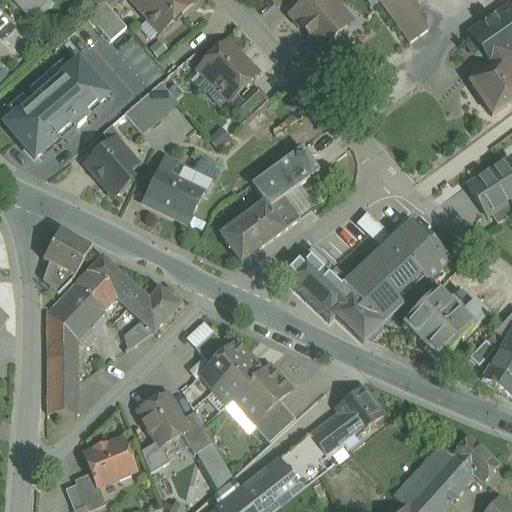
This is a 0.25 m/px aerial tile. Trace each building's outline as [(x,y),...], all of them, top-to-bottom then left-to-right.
[(9,0),(31,22),(53,0),(9,0)] [(129,0),(160,35),(193,6),(187,0),(129,0)] [(309,0),(290,17),(319,52),(347,29),(334,14),(339,10),(330,0),(309,0)] [(363,0),(370,9),(380,2),(382,0),(363,0)] [(429,31),(407,0),(382,0),(380,2),(409,45),(429,31)] [(91,21),(114,41),(127,26),(104,6),(91,21)] [(511,7),(496,19),(511,42),(511,7)] [(511,42),(496,19),(471,37),(490,65),(480,70),(483,75),(469,84),(475,93),(474,93),(485,109),(485,108),(491,117),(511,104),(511,42)] [(227,45),(199,71),(228,102),(256,76),(227,45)] [(79,63),(4,126),(35,161),(108,97),(79,63)] [(161,86),(125,117),(141,137),(178,105),(161,86)] [(258,92),(231,116),(242,128),(268,104),(258,92)] [(122,140),(112,128),(103,136),(111,145),(115,141),(117,144),(122,140)] [(117,144),(115,141),(111,145),(86,166),(113,198),(124,194),(131,181),(127,176),(137,167),(117,144)] [(302,150),(251,186),(264,204),(268,210),(283,199),(318,173),(302,150)] [(511,161),(511,160),(468,187),(487,218),(511,202),(511,161)] [(209,181),(166,161),(161,171),(160,171),(144,204),(145,204),(146,202),(170,214),(169,216),(187,225),(196,207),(195,206),(201,194),(202,194),(204,191),(203,191),(207,183),(208,183),(209,181)] [(268,210),(264,204),(220,236),(241,264),(300,221),(283,199),(268,210)] [(511,202),(490,216),(497,226),(511,216),(511,202)] [(350,280),(314,247),(306,256),(306,255),(282,279),(329,323),(334,317),(362,343),(363,343),(402,306),(395,299),(420,275),(427,283),(450,262),(412,222),(350,280)] [(91,249),(60,232),(43,262),(50,266),(44,282),(58,296),(74,279),(91,249)] [(102,260),(76,287),(105,313),(117,301),(141,324),(153,335),(154,335),(179,308),(159,291),(155,296),(147,289),(141,296),(102,260)] [(105,313),(76,287),(47,317),(47,416),(77,416),(77,342),(105,313)] [(436,293),(404,325),(441,363),(474,330),(449,306),(436,293)] [(486,318),(461,293),(449,306),(474,330),(486,318)] [(141,324),(125,338),(128,351),(141,343),(153,335),(141,324)] [(213,334),(195,350),(211,368),(229,351),(213,334)] [(511,399),(511,345),(506,342),(481,381),(511,400),(511,399)] [(485,343),(469,359),(478,368),(494,351),(485,343)] [(211,368),(202,376),(229,406),(234,401),(263,375),(236,345),(229,351),(211,368)] [(263,375),(234,401),(255,423),(256,424),(279,403),(290,393),(269,369),(263,375)] [(363,390),(336,411),(339,415),(309,438),(314,445),(308,449),(321,465),(336,453),(343,461),(365,444),(359,436),(384,417),(363,390)] [(166,396),(139,412),(143,419),(142,422),(150,436),(153,437),(160,448),(182,435),(188,432),(182,422),(179,418),(180,415),(172,402),(169,401),(166,396)] [(279,403),(256,424),(255,423),(252,426),(269,445),(296,421),(279,403)] [(212,445),(194,414),(182,422),(188,432),(182,435),(194,456),(212,445)] [(309,438),(213,511),(277,511),(290,502),(271,478),(284,468),(308,449),(314,445),(309,438)] [(122,441),(106,447),(105,445),(94,450),(94,452),(84,456),(92,475),(97,488),(98,488),(135,473),(122,441)] [(499,469),(468,441),(452,459),(451,460),(473,480),(482,488),(499,469)] [(440,448),(393,500),(405,510),(407,511),(444,511),(473,480),(451,460),(452,459),(440,448)] [(308,449),(284,468),(303,492),(327,474),(321,465),(308,449)] [(303,492),(284,468),(271,478),(290,502),(303,492)] [(97,488),(92,475),(75,482),(76,487),(85,508),(86,511),(92,511),(106,506),(98,488),(97,488)] [(76,487),(65,491),(73,511),(74,511),(85,508),(76,487)] [(511,511),(511,508),(500,498),(487,511),(511,511)]
